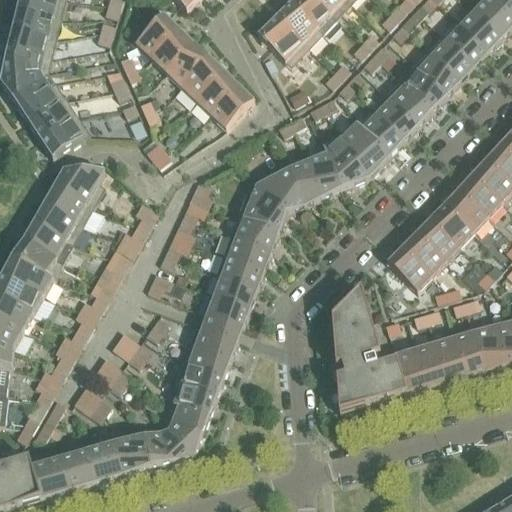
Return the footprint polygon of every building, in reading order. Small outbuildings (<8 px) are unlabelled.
[(62,27),(67,7),(38,0),(22,0),(18,16),(62,27)] [(202,4),(198,0),(167,0),(188,19),(202,4)] [(332,22),(308,0),(300,0),(292,10),(319,35),(332,22)] [(352,12),(339,0),(308,0),(332,22),(337,27),(352,12)] [(363,0),(339,0),(352,12),(363,0)] [(438,10),(446,1),(444,0),(433,0),(430,3),(438,10)] [(511,0),(495,0),(491,5),(511,25),(511,0)] [(124,6),(112,3),(109,12),(121,16),(124,6)] [(429,20),(438,10),(430,3),(421,12),(429,20)] [(511,36),(511,25),(491,5),(477,19),(504,45),(511,36)] [(319,35),(292,10),(277,25),(310,56),(324,41),(319,35)] [(119,26),(121,16),(109,12),(106,22),(119,26)] [(399,28),(407,19),(400,12),(391,21),(399,28)] [(504,45),(477,19),(471,14),(457,29),(490,60),(504,45)] [(58,46),(62,27),(18,16),(14,36),(58,46)] [(390,37),(399,28),(391,21),(383,30),(390,37)] [(152,67),(181,37),(166,22),(137,52),(152,67)] [(409,40),(418,31),(411,24),(402,33),(409,40)] [(310,56),(277,25),(259,44),(286,70),(286,69),(292,75),(303,63),(310,56)] [(113,43),(116,33),(104,29),(101,39),(113,43)] [(490,60),(457,29),(443,43),(476,75),(490,60)] [(409,40),(402,33),(393,42),(401,49),(409,40)] [(53,66),(58,47),(58,46),(14,36),(9,56),(53,66)] [(167,81),(196,51),(181,37),(152,67),(167,81)] [(111,53),(113,43),(101,39),(98,49),(111,53)] [(379,49),(372,41),(363,51),(371,58),(379,49)] [(476,75),(443,43),(429,58),(461,90),(476,75)] [(182,95),(210,65),(196,51),(167,81),(182,95)] [(362,67),(371,58),(363,51),(354,60),(362,67)] [(389,61),(382,54),(373,63),(381,70),(389,61)] [(49,80),(53,67),(53,66),(9,56),(1,88),(42,82),(49,80)] [(461,90),(429,58),(414,74),(420,79),(447,105),(461,90)] [(142,71),(139,65),(133,68),(131,63),(121,67),(127,78),(136,74),(142,71)] [(372,79),(381,70),(373,63),(365,72),(372,79)] [(197,109),(225,79),(210,65),(182,95),(197,109)] [(116,79),(115,68),(104,70),(106,81),(116,79)] [(342,87),(351,78),(344,71),(335,80),(342,87)] [(141,86),(136,74),(127,78),(132,90),(141,86)] [(211,123),(240,93),(225,79),(197,109),(211,123)] [(447,105),(420,79),(407,93),(434,119),(447,105)] [(334,96),(342,87),(335,80),(326,89),(334,96)] [(356,96),(365,87),(357,80),(349,89),(356,96)] [(19,115),(50,94),(42,82),(1,88),(19,115)] [(127,93),(123,84),(111,89),(115,99),(127,93)] [(434,119),(407,93),(401,87),(387,103),(419,134),(434,119)] [(356,96),(349,89),(340,98),(347,105),(356,96)] [(31,132),(69,108),(56,90),(50,94),(19,115),(31,132)] [(131,103),(127,93),(115,99),(120,108),(131,103)] [(227,138),(255,108),(240,93),(211,123),(227,138)] [(312,108),(304,95),(290,103),(297,116),(312,108)] [(419,134),(387,103),(373,117),(405,149),(419,134)] [(338,115),(333,106),(322,112),(327,121),(338,115)] [(147,123),(156,119),(151,107),(141,111),(147,123)] [(42,149),(80,125),(69,108),(31,132),(42,149)] [(139,120),(135,111),(123,116),(128,126),(139,120)] [(327,121),(322,112),(311,118),(316,127),(327,121)] [(405,149),(373,117),(358,133),(391,164),(405,149)] [(161,130),(156,119),(147,123),(152,134),(161,130)] [(307,133),(302,123),(291,130),(296,139),(307,133)] [(54,167),(91,142),(80,125),(42,149),(54,167)] [(296,139),(291,130),(280,136),(285,145),(296,139)] [(391,164),(358,133),(344,147),(371,185),(391,164)] [(511,141),(501,153),(511,163),(511,141)] [(154,167),(167,158),(160,150),(157,152),(153,147),(144,155),(154,167)] [(264,156),(259,147),(248,153),(253,162),(264,156)] [(371,185),(344,147),(325,155),(343,197),(371,185)] [(511,163),(501,153),(487,167),(511,191),(511,163)] [(343,197),(325,155),(307,163),(325,205),(343,197)] [(161,176),(173,166),(167,158),(154,167),(161,176)] [(325,205),(307,163),(288,172),(306,213),(325,205)] [(511,200),(511,191),(487,167),(473,182),(503,211),(511,200)] [(306,213),(288,172),(265,182),(268,189),(258,193),(287,221),(306,213)] [(94,217),(106,195),(99,191),(106,179),(65,176),(55,195),(94,217)] [(503,211),(473,182),(459,197),(489,225),(503,211)] [(206,205),(211,196),(200,191),(195,200),(206,205)] [(287,221),(258,193),(254,203),(247,201),(238,224),(280,240),(287,221)] [(94,217),(55,195),(45,212),(84,234),(94,217)] [(489,225),(459,197),(445,212),(475,240),(489,225)] [(84,234),(45,212),(35,230),(74,252),(84,234)] [(475,240),(445,212),(431,226),(461,255),(475,240)] [(194,232),(198,223),(187,218),(182,227),(194,232)] [(273,259),(280,240),(238,224),(231,243),(273,259)] [(149,241),(154,232),(142,225),(137,234),(149,241)] [(461,255),(431,226),(417,241),(446,270),(461,255)] [(190,242),(193,233),(194,232),(182,227),(178,236),(190,242)] [(74,252),(35,230),(24,248),(64,271),(74,252)] [(144,249),(149,241),(137,234),(132,243),(144,249)] [(446,270),(417,241),(402,256),(432,284),(446,270)] [(266,279),(273,259),(231,243),(223,262),(266,279)] [(64,271),(24,248),(15,266),(54,288),(64,271)] [(177,268),(181,259),(170,254),(165,263),(177,268)] [(432,284),(402,256),(388,271),(418,300),(432,284)] [(128,275),(133,266),(122,260),(117,269),(128,275)] [(258,298),(266,279),(223,262),(216,282),(224,284),(258,298)] [(177,268),(165,263),(161,272),(172,278),(177,268)] [(54,288),(15,266),(5,284),(44,306),(54,288)] [(123,284),(128,275),(117,269),(112,278),(123,284)] [(494,287),(503,278),(496,271),(487,280),(494,287)] [(179,280),(176,289),(185,292),(186,289),(180,287),(182,281),(179,280)] [(486,296),(494,287),(487,280),(478,289),(486,296)] [(44,306),(5,284),(0,292),(0,304),(34,324),(44,306)] [(251,317),(258,298),(224,284),(216,303),(251,317)] [(160,305),(164,295),(152,290),(148,299),(160,305)] [(108,310),(113,301),(102,295),(97,303),(108,310)] [(462,305),(459,295),(447,298),(450,308),(462,305)] [(382,363),(363,299),(363,298),(362,298),(338,324),(339,325),(343,321),(346,334),(334,338),(337,375),(334,375),(335,386),(335,387),(338,387),(341,421),(366,413),(366,416),(408,403),(398,370),(379,376),(377,369),(366,372),(365,367),(382,363)] [(450,308),(447,298),(435,302),(438,312),(450,308)] [(103,319),(108,310),(97,303),(92,312),(103,319)] [(244,336),(251,317),(216,303),(209,323),(244,336)] [(34,324),(0,304),(0,327),(24,341),(34,324)] [(481,316),(478,306),(466,310),(469,320),(481,316)] [(469,320),(466,310),(454,313),(457,323),(469,320)] [(442,328),(439,318),(427,321),(430,331),(442,328)] [(430,331),(427,321),(415,325),(418,335),(430,331)] [(232,368),(239,348),(244,336),(209,323),(205,335),(197,332),(190,351),(232,368)] [(169,333),(159,326),(153,334),(163,341),(169,333)] [(24,341),(0,327),(0,352),(15,358),(24,341)] [(88,344),(93,336),(82,329),(77,338),(88,344)] [(402,339),(399,329),(386,333),(389,343),(402,339)] [(511,373),(511,330),(495,335),(506,375),(511,373)] [(163,341),(153,334),(147,342),(157,350),(163,341)] [(506,375),(495,335),(475,341),(486,381),(506,375)] [(88,344),(77,338),(72,347),(83,353),(88,344)] [(486,381),(475,341),(455,347),(467,386),(486,381)] [(467,386),(455,347),(436,353),(447,392),(467,386)] [(145,367),(151,359),(141,351),(135,360),(145,367)] [(225,387),(232,368),(190,351),(183,370),(225,387)] [(0,374),(13,376),(15,358),(0,352),(0,374)] [(447,392),(436,353),(416,358),(428,398),(447,392)] [(428,398),(416,358),(396,364),(398,370),(408,403),(428,398)] [(145,367),(135,360),(129,368),(140,375),(145,367)] [(68,379),(73,370),(62,364),(57,373),(68,379)] [(217,406),(225,387),(183,370),(175,390),(182,393),(217,406)] [(63,388),(68,379),(57,373),(52,382),(63,388)] [(128,392),(133,384),(123,377),(117,385),(128,392)] [(128,392),(117,385),(111,393),(122,401),(128,392)] [(210,426),(217,406),(182,393),(175,412),(180,414),(210,426)] [(48,414),(53,405),(42,399),(37,407),(48,414)] [(107,422),(113,414),(102,406),(97,415),(107,422)] [(195,466),(210,426),(180,414),(171,439),(195,466)] [(101,430),(107,422),(97,415),(91,423),(101,430)] [(33,440),(39,429),(30,424),(24,435),(33,440)] [(50,442),(57,431),(48,426),(41,436),(50,442)] [(33,440),(24,435),(17,446),(27,451),(33,440)] [(54,435),(50,442),(59,447),(63,440),(54,435)] [(50,442),(41,436),(35,447),(44,452),(50,442)] [(195,466),(171,439),(144,447),(153,478),(195,466)] [(153,478),(144,447),(117,455),(125,486),(153,478)] [(125,486),(117,455),(89,463),(98,494),(125,486)] [(98,494),(89,463),(61,471),(70,502),(98,494)] [(0,511),(35,511),(41,510),(29,468),(0,476),(0,511)] [(70,502),(61,471),(34,479),(31,468),(29,468),(41,510),(70,502)]
